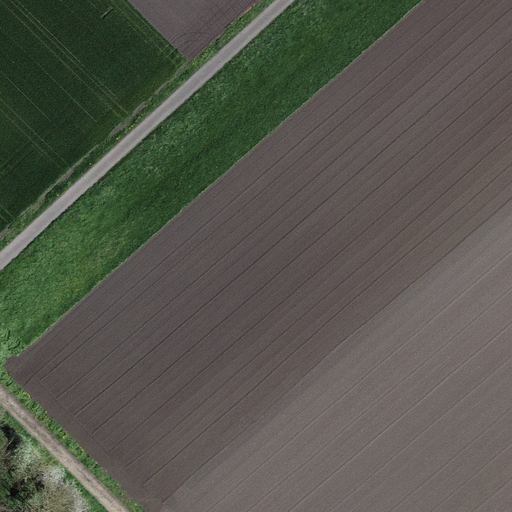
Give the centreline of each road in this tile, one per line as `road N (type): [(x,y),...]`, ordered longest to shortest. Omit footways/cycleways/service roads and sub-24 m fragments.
road 1 (track): [(281,0),(0,255)]
road 2 (track): [(0,379),(137,511)]
